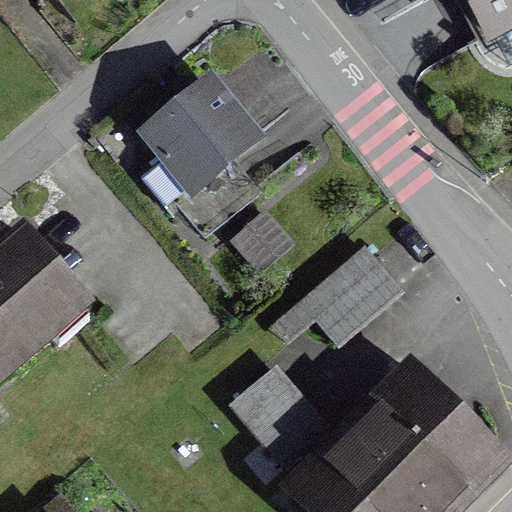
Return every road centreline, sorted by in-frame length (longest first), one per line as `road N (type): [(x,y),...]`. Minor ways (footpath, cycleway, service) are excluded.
road 1 (residential): [(278,0),(511,289)]
road 2 (residential): [(213,0),(0,180)]
